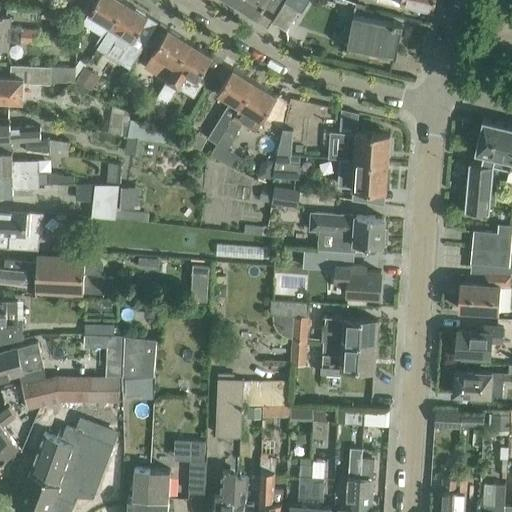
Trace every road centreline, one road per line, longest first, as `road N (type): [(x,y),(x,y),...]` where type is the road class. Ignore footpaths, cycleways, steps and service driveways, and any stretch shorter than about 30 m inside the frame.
road 1 (residential): [(406,511),(436,106)]
road 2 (unclassified): [(180,0),(302,74),(436,106)]
